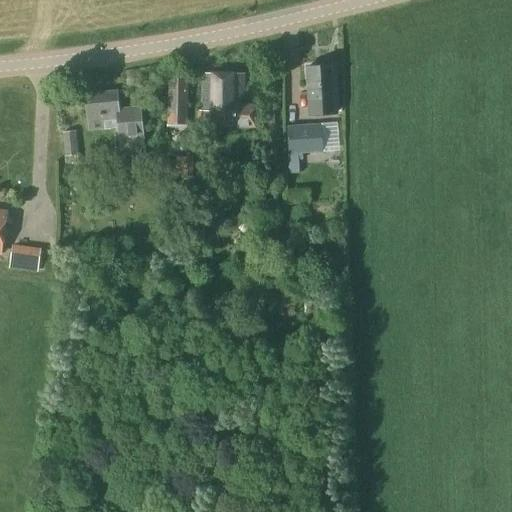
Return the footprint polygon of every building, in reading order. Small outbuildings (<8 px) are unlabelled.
[(310,115),(336,113),(333,66),(307,67),(310,115)] [(186,144),(188,73),(168,72),(166,144),(186,144)] [(256,127),(256,104),(244,104),(244,75),(202,74),(201,112),(198,112),(198,126),(256,127)] [(119,110),(117,91),(86,94),(89,131),(119,128),(119,135),(113,136),(115,159),(145,157),(140,107),(119,110)] [(285,175),(299,174),(298,161),(322,160),(320,124),(286,126),(287,155),(284,155),(285,175)] [(65,163),(77,162),(74,131),(62,132),(65,163)] [(192,183),(192,157),(177,157),(177,159),(166,159),(166,183),(192,183)] [(325,188),(293,188),(293,201),(324,202),(325,188)] [(270,251),(272,236),(263,235),(261,250),(270,251)] [(122,253),(122,244),(110,244),(110,253),(122,253)] [(36,273),(40,250),(12,245),(8,268),(36,273)]
